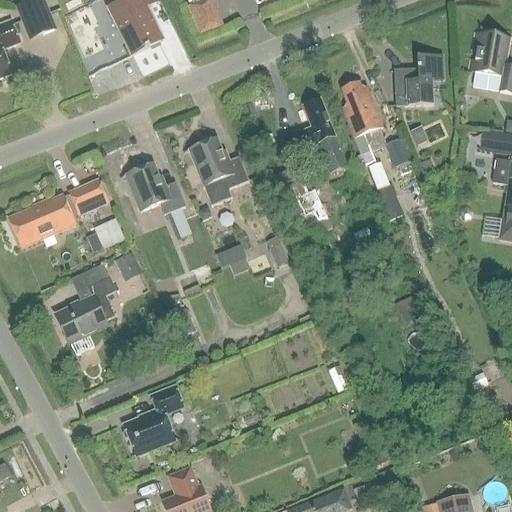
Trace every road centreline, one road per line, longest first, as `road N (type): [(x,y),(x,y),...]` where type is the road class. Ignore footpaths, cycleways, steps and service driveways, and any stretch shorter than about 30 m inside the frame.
road 1 (residential): [(0,158),(400,0)]
road 2 (unclassified): [(95,511),(0,336)]
